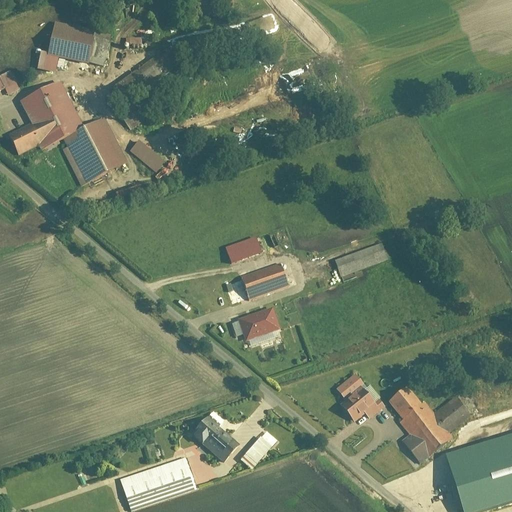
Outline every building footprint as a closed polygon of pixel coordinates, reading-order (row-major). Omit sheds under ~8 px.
[(109,37),(55,26),(49,58),(57,60),(102,69),(109,37)] [(53,76),(57,60),(49,58),(36,56),(33,72),(53,76)] [(168,78),(156,60),(112,89),(124,107),(168,78)] [(0,101),(18,92),(9,75),(0,79),(0,101)] [(63,141),(81,133),(58,85),(22,103),(33,126),(6,140),(16,160),(39,149),(40,153),(63,141)] [(124,167),(102,122),(81,133),(63,141),(85,186),(124,167)] [(161,166),(137,145),(129,155),(153,175),(161,166)] [(122,202),(147,196),(146,189),(120,195),(122,202)] [(259,257),(254,242),(225,252),(231,267),(259,257)] [(385,263),(379,248),(335,264),(340,279),(385,263)] [(284,289),(277,269),(222,288),(229,308),(284,289)] [(276,333),(269,314),(238,324),(245,343),(276,333)] [(252,343),(254,348),(278,341),(276,336),(252,343)] [(334,394),(344,405),(360,392),(363,390),(353,378),(334,394)] [(361,416),(372,406),(360,392),(344,405),(341,408),(353,423),(361,416)] [(418,466),(450,442),(446,436),(467,420),(454,403),(432,419),(423,406),(420,409),(407,392),(388,406),(402,424),(399,426),(410,439),(402,445),(418,466)] [(372,406),(361,416),(367,422),(378,413),(372,406)] [(237,448),(206,421),(190,440),(221,467),(237,448)] [(487,462),(511,450),(511,444),(505,429),(478,442),(487,462)] [(270,450),(260,441),(240,463),(251,472),(270,450)] [(136,511),(194,493),(184,462),(119,483),(128,511),(136,511)] [(463,511),(471,511),(456,467),(449,469),(463,511)]
